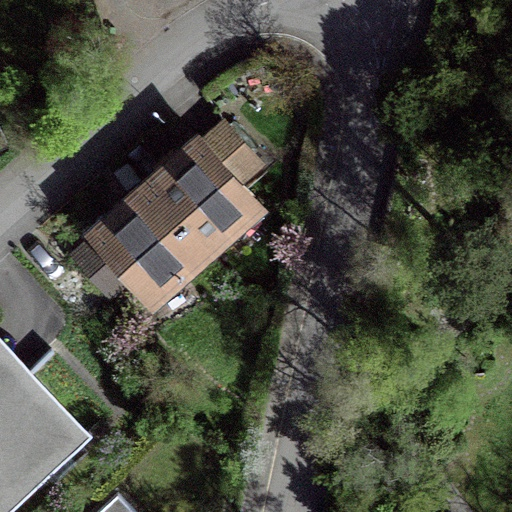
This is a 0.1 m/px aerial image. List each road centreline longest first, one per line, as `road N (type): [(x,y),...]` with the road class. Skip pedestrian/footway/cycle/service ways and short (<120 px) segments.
road 1 (residential): [(390,0),(283,511)]
road 2 (residential): [(269,0),(181,50),(0,201)]
